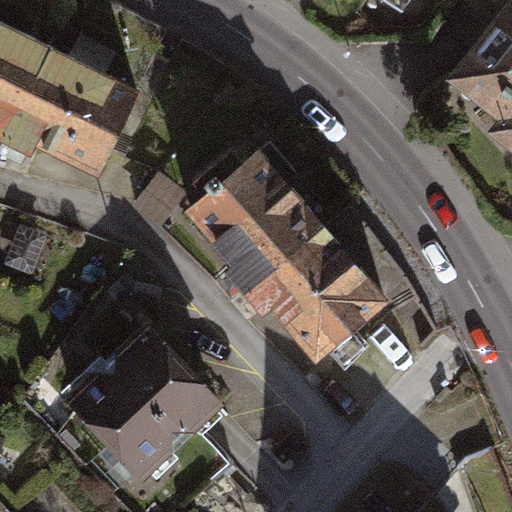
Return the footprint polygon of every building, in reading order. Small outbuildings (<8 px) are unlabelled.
[(511,0),(498,0),(443,71),(494,111),(483,124),(511,146),(511,0)] [(148,82),(0,10),(0,131),(37,150),(42,140),(105,171),(148,82)] [(396,295),(267,141),(190,205),(236,260),(230,265),(268,310),(275,304),(321,358),(396,295)] [(229,397),(152,315),(69,394),(146,475),(229,397)] [(0,422),(0,463),(14,427),(0,422)]
